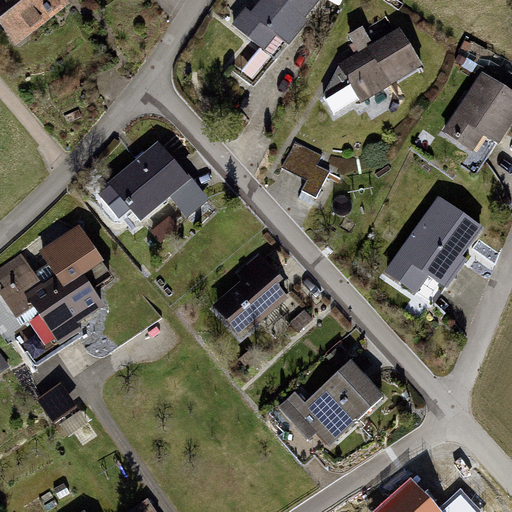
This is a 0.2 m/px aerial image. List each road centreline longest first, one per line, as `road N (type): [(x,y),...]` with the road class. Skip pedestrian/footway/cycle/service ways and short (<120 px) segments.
road 1 (residential): [(148,82),(452,409)]
road 2 (residential): [(148,82),(70,172),(0,234)]
road 3 (residential): [(313,511),(417,444),(452,409)]
road 4 (residential): [(452,409),(511,260)]
